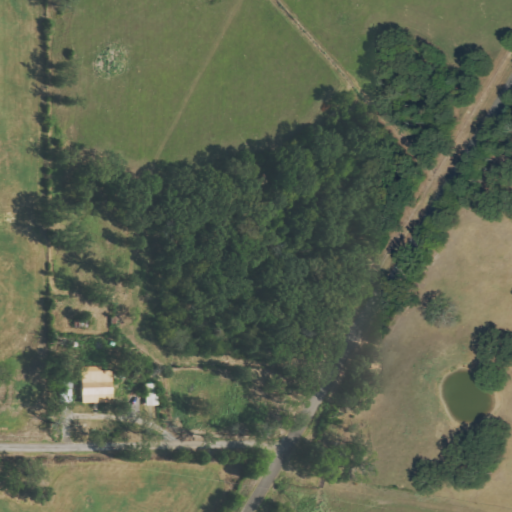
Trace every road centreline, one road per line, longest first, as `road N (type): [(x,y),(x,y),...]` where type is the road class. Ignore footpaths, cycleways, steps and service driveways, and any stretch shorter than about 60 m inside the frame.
road 1 (residential): [(241,511),(511,83)]
road 2 (residential): [(0,445),(282,448)]
